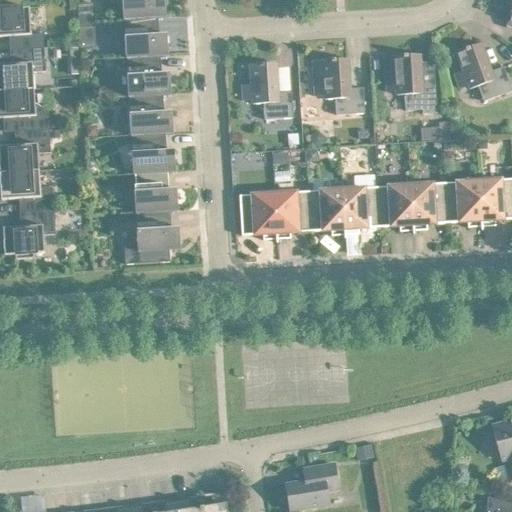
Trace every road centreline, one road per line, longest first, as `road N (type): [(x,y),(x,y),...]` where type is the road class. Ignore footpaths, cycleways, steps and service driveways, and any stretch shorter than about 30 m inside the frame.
road 1 (residential): [(511,272),(239,287),(223,267),(206,37)]
road 2 (residential): [(464,0),(444,19),(206,37)]
road 3 (residential): [(511,392),(253,455)]
road 4 (residential): [(253,455),(0,483)]
